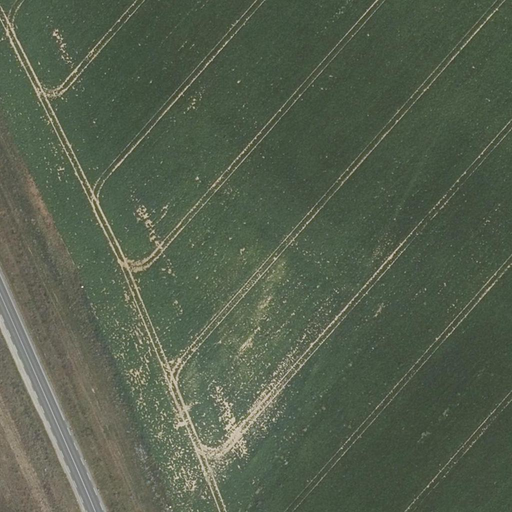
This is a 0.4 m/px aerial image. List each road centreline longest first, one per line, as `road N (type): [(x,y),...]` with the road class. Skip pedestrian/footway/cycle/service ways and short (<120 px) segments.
road 1 (track): [(81,273),(19,125),(36,0)]
road 2 (secondary): [(96,511),(0,291)]
